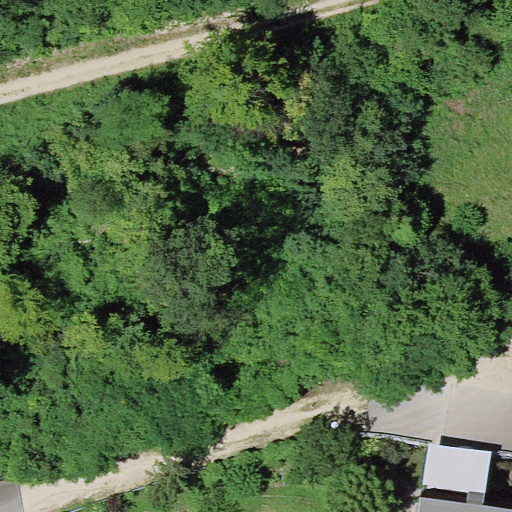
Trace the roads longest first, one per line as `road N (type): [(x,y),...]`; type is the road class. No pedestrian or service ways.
road 1 (track): [(0,97),(354,0)]
road 2 (residential): [(372,408),(511,417)]
